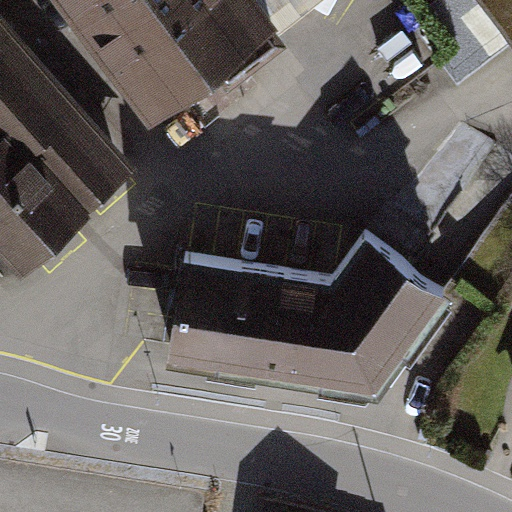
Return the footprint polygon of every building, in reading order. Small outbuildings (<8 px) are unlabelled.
[(251,0),(55,0),(152,126),(276,31),(251,0)] [(259,0),(281,29),(316,0),(259,0)] [(389,20),(334,62),(369,108),(424,66),(389,20)] [(0,26),(0,259),(19,281),(133,186),(0,26)] [(322,257),(309,362),(380,371),(456,267),(375,211),(340,258),(322,257)] [(309,362),(322,257),(184,240),(171,345),(309,362)]
